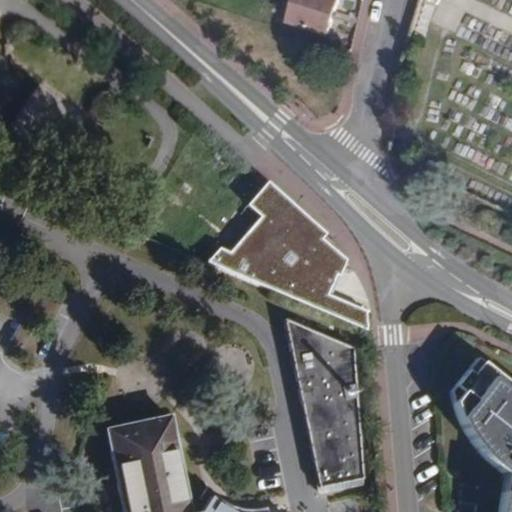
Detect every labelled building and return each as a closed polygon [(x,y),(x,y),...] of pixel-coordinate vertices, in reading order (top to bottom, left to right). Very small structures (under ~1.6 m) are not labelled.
[(340,0),(298,0),(291,21),(329,33),(340,0)] [(216,248),(205,262),(366,330),(364,310),(325,293),(334,273),(338,275),(345,260),(318,239),(326,233),(301,210),(267,180),(244,207),(257,219),(227,253),(216,248)] [(349,349),(281,319),(317,489),(361,478),(349,349)] [(507,495),(500,494),(497,511),(511,511),(511,396),(506,393),(510,388),(480,363),(471,377),(465,372),(453,387),(460,394),(450,405),(451,412),(463,434),(480,456),(500,474),(504,469),(511,474),(507,495)] [(99,430),(115,511),(266,511),(266,509),(258,510),(249,511),(240,510),(231,508),(222,503),(212,495),(206,487),(197,500),(186,503),(168,415),(99,430)] [(476,507),(479,490),(460,487),(458,504),(476,507)]
